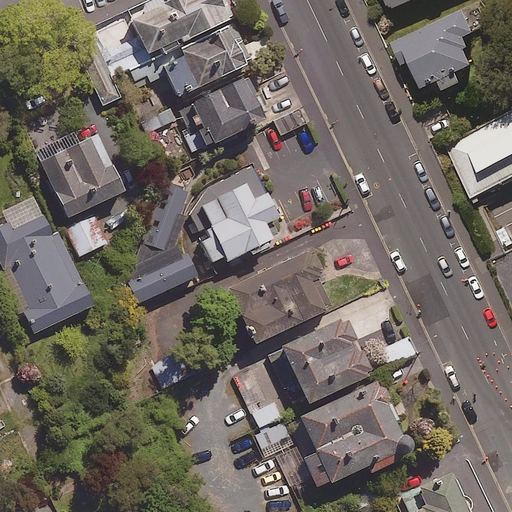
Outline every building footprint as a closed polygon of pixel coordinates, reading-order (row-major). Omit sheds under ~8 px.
[(220,0),(164,0),(92,33),(104,61),(112,57),(118,72),(177,45),(175,39),(228,15),(220,0)] [(411,0),(388,0),(393,8),(411,0)] [(477,29),(468,8),(393,42),(403,65),(410,62),(422,87),(440,78),(445,89),(463,81),(458,70),(474,63),(462,36),(477,29)] [(231,22),(130,70),(138,87),(167,74),(177,95),(249,61),(231,22)] [(262,117),(242,75),(190,100),(210,142),(262,117)] [(307,123),(301,109),(274,121),(280,134),(307,123)] [(470,199),(511,178),(511,111),(443,145),(470,199)] [(120,190),(94,132),(77,140),(74,133),(34,152),(64,216),(120,190)] [(276,216),(252,167),(208,188),(212,198),(188,210),(215,264),(247,249),(249,253),(272,242),(262,222),(276,216)] [(178,255),(174,245),(185,215),(179,213),(187,189),(162,180),(127,280),(138,301),(195,274),(185,252),(178,255)] [(50,232),(33,196),(2,211),(7,222),(0,224),(0,266),(31,332),(89,305),(55,230),(50,232)] [(107,246),(97,217),(67,226),(77,256),(107,246)] [(315,266),(307,249),(227,286),(252,341),(329,306),(311,268),(315,266)] [(369,338),(356,309),(267,351),(285,388),(297,383),(305,401),(367,372),(354,345),(369,338)] [(415,353),(408,337),(382,348),(389,364),(415,353)] [(175,361),(156,368),(163,386),(182,380),(175,361)] [(285,421),(294,441),(273,451),(288,485),(310,475),(315,486),(364,464),(367,471),(409,451),(376,379),(285,421)] [(279,417),(272,403),(251,412),(258,426),(279,417)] [(288,436),(282,422),(254,435),(261,449),(288,436)] [(452,478),(450,473),(400,495),(407,511),(469,511),(472,505),(472,501),(468,496),(462,495),(455,477),(452,478)]
